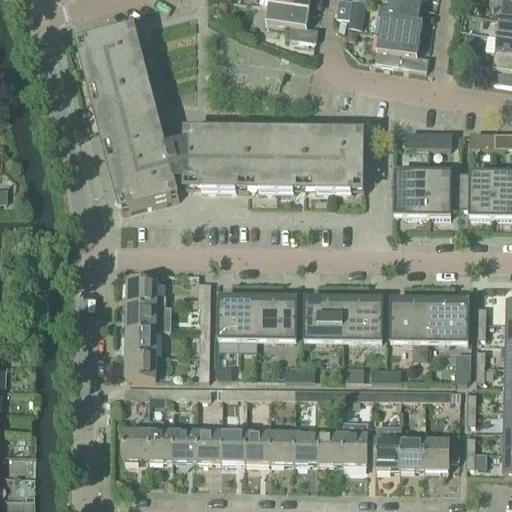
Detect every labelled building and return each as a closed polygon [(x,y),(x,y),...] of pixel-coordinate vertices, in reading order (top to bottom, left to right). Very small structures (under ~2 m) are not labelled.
[(309,18),(311,0),(309,0),(261,0),(260,11),(268,12),(309,18)] [(427,4),(427,0),(390,0),(389,11),(421,16),(423,3),(427,4)] [(511,0),(508,0),(508,9),(503,9),(501,26),(511,27),(511,0)] [(338,6),(336,25),(349,27),(352,8),(338,6)] [(352,7),(352,8),(349,27),(348,35),(361,37),(365,9),(352,7)] [(419,28),(421,16),(389,11),(387,23),(382,23),(380,40),(421,46),(423,29),(419,28)] [(306,35),(309,18),(268,12),(265,30),(289,33),(287,45),(316,49),(317,37),(306,35)] [(511,45),(511,27),(501,26),(498,43),(511,45)] [(149,93),(142,65),(134,36),(128,38),(78,51),(81,63),(79,64),(83,80),(87,97),(90,97),(93,107),(96,119),(93,120),(98,136),(98,137),(102,153),(104,152),(107,163),(110,175),(108,175),(112,192),(117,209),(119,208),(122,220),(179,206),(174,189),(187,189),(202,190),(202,198),(201,198),(201,200),(218,200),(236,201),(236,198),(247,198),(248,198),(259,198),(259,201),(276,201),(293,201),(293,199),(305,199),(316,199),(316,202),(334,202),(351,202),(351,199),(363,200),(364,200),(365,148),(365,141),(334,141),(306,141),(277,140),(248,140),(219,139),(184,139),(184,152),(166,156),(164,149),(157,121),(149,93)] [(418,64),(421,46),(380,40),(377,58),(381,59),(379,71),(430,78),(432,66),(418,64)] [(511,61),(511,45),(498,43),(496,59),(511,61)] [(511,61),(496,59),(491,90),(511,93),(511,61)] [(428,156),(428,143),(417,143),(417,156),(428,156)] [(428,143),(428,156),(450,156),(451,143),(428,143)] [(493,157),(493,144),(482,144),(481,157),(493,157)] [(493,144),(493,157),(504,157),(504,144),(493,144)] [(427,224),(428,180),(394,180),(394,216),(405,216),(405,224),(427,224)] [(459,216),(460,180),(428,180),(427,224),(450,224),(450,216),(459,216)] [(492,225),(492,181),(460,180),(459,216),(470,217),(470,225),(492,225)] [(511,181),(492,181),(492,225),(511,225),(511,181)] [(166,303),(157,303),(157,289),(126,289),(126,312),(157,313),(157,314),(165,315),(166,303)] [(210,315),(210,290),(199,290),(198,290),(198,305),(198,315),(199,315),(210,315)] [(198,315),(198,305),(188,305),(188,315),(198,315)] [(257,349),(257,305),(231,305),(231,310),(219,310),(218,348),(257,349)] [(284,311),(284,306),(257,305),(257,349),(296,349),(296,311),(284,311)] [(343,350),(343,306),(317,306),(317,321),(305,321),(304,350),(343,350)] [(382,312),(370,312),(370,307),(343,306),(343,350),(382,350),(382,312)] [(429,351),(429,308),(403,307),(403,312),(391,312),(390,351),(429,351)] [(468,313),(456,313),(456,308),(429,308),(429,351),(468,352),(468,313)] [(156,338),(157,314),(157,313),(126,312),(126,337),(156,338)] [(210,336),(210,315),(199,315),(199,340),(205,341),(205,336),(210,336)] [(485,330),(486,315),(477,315),(477,330),(485,330)] [(485,346),(485,330),(477,330),(476,346),(485,346)] [(209,362),(210,336),(205,336),(205,341),(199,340),(198,362),(209,362)] [(156,361),(156,338),(126,337),(125,361),(156,361)] [(457,358),(456,374),(471,374),(472,359),(457,358)] [(484,374),(485,358),(476,358),(476,374),(484,374)] [(155,387),(156,361),(125,361),(125,387),(155,387)] [(209,388),(209,362),(198,362),(198,388),(209,388)] [(231,375),(215,374),(215,383),(218,387),(231,387),(231,375)] [(484,389),(484,374),(476,374),(475,389),(484,389)] [(299,388),(299,375),(285,375),(285,388),(299,388)] [(314,388),(314,376),(299,375),(299,388),(314,388)] [(364,389),(364,375),(345,375),(345,389),(364,389)] [(385,389),(385,377),(371,376),(371,389),(385,389)] [(385,377),(385,389),(400,390),(400,377),(385,377)] [(454,377),(454,390),(466,390),(470,387),(470,378),(454,377)] [(149,406),(149,394),(124,394),(124,406),(149,406)] [(173,406),(173,395),(149,394),(149,406),(173,406)] [(197,406),(198,395),(173,395),(173,406),(197,406)] [(198,395),(197,406),(211,406),(211,395),(198,395)] [(246,407),(246,396),(221,396),(221,406),(246,407)] [(269,407),(270,396),(246,396),(246,407),(269,407)] [(293,407),(294,397),(270,396),(269,407),(293,407)] [(318,407),(318,397),(294,397),(293,407),(318,407)] [(342,408),(343,397),(318,397),(318,407),(342,408)] [(372,408),(372,398),(343,397),(342,408),(372,408)] [(401,408),(401,398),(372,398),(372,408),(401,408)] [(425,409),(425,398),(401,398),(401,408),(425,409)] [(460,398),(450,398),(425,398),(425,409),(460,409),(460,398)] [(475,417),(476,401),(467,401),(467,417),(475,417)] [(475,432),(475,417),(467,417),(466,432),(475,432)] [(342,442),(342,432),(334,432),(333,442),(318,441),(317,472),(342,472),(342,442)] [(367,442),(367,432),(356,432),(356,442),(342,442),(342,472),(367,473),(367,442)] [(401,447),(401,434),(376,433),(375,477),(400,478),(401,447)] [(148,469),(148,438),(123,438),(123,469),(148,469)] [(172,470),(172,439),(148,438),(148,469),(172,470)] [(196,470),(197,439),(172,439),(172,470),(196,470)] [(220,470),(221,440),(197,439),(196,470),(220,470)] [(244,471),(245,440),(221,440),(220,470),(244,471)] [(268,471),(269,441),(245,440),(244,471),(268,471)] [(292,472),(293,441),(269,441),(268,471),(292,472)] [(317,472),(318,441),(293,441),(292,472),(317,472)] [(424,448),(424,478),(449,479),(449,468),(458,468),(458,443),(447,443),(447,448),(424,448)] [(475,460),(475,445),(466,444),(466,460),(475,460)] [(424,448),(401,447),(400,478),(424,478),(424,448)] [(474,476),(475,460),(466,460),(465,475),(474,476)] [(511,483),(511,460),(504,461),(503,483),(511,483)]
